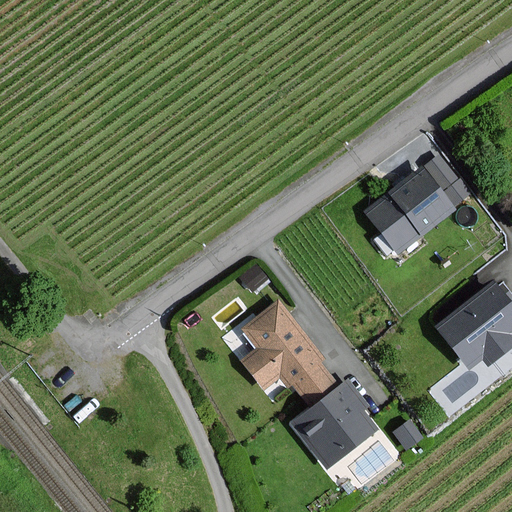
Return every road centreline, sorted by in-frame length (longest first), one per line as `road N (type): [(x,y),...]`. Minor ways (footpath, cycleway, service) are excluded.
road 1 (unclassified): [(137,319),(511,52)]
road 2 (unclassified): [(225,511),(194,427),(137,319)]
road 3 (unclassified): [(137,319),(97,335),(72,328),(0,246)]
